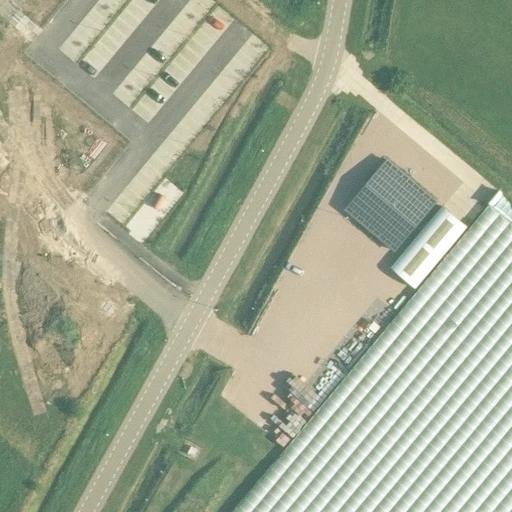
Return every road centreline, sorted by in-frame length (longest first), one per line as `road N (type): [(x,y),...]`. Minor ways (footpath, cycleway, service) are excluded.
road 1 (unclassified): [(193,323),(323,83),(342,0)]
road 2 (unclassified): [(89,511),(193,323)]
road 3 (residential): [(193,323),(60,215)]
